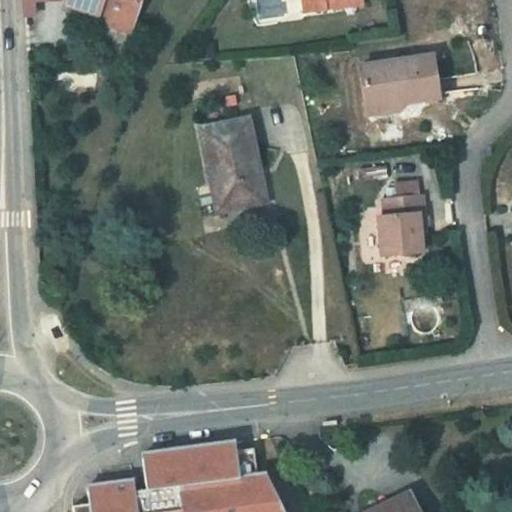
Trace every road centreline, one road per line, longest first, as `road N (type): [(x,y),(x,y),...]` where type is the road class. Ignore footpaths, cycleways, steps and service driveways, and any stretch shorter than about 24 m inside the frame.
road 1 (tertiary): [(122,418),(495,375)]
road 2 (residential): [(495,375),(470,183),(474,144),(511,92)]
road 3 (primary): [(34,389),(0,235)]
